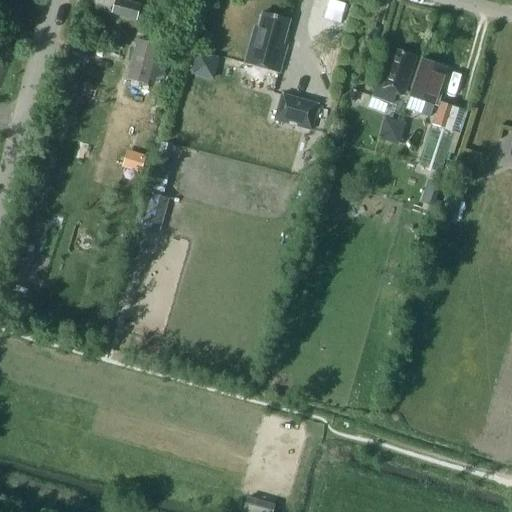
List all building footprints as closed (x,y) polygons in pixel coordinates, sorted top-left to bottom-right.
[(116,0),(113,14),(136,20),(140,5),(121,0),(116,0)] [(244,64),(279,73),(287,46),(283,45),(290,20),(263,12),(258,28),(255,27),(244,64)] [(146,86),(160,89),(169,58),(164,57),(166,47),(138,39),(127,80),(146,86)] [(372,96),(392,103),(395,94),(403,96),(416,57),(395,50),(391,64),(383,62),(372,96)] [(198,75),(221,77),(223,55),(200,53),(198,75)] [(430,109),(435,110),(436,106),(434,105),(447,67),(422,59),(410,97),(431,104),(430,109)] [(348,99),(355,102),(358,92),(352,90),(348,99)] [(273,120),(312,132),(320,105),(281,93),(273,120)] [(432,125),(447,130),(455,107),(440,102),(432,125)] [(402,142),(408,122),(389,117),(383,137),(402,142)] [(170,168),(158,165),(149,196),(153,196),(161,199),(170,168)] [(472,172),(460,169),(443,223),(456,227),(472,172)] [(161,199),(153,196),(143,232),(156,236),(166,200),(164,200),(161,199)] [(251,498),(249,511),(278,511),(280,502),(251,498)]
